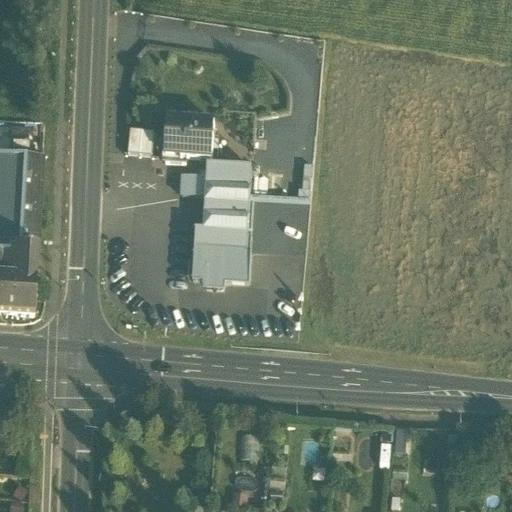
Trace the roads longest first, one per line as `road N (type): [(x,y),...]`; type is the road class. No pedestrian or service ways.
road 1 (secondary): [(511,397),(79,361)]
road 2 (secondary): [(79,361),(94,0)]
road 3 (secondary): [(73,511),(79,361)]
